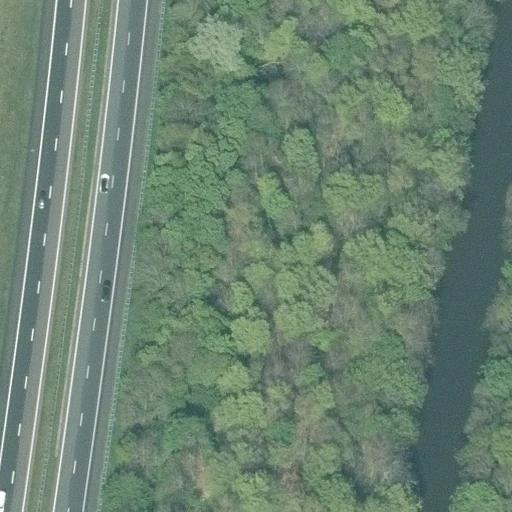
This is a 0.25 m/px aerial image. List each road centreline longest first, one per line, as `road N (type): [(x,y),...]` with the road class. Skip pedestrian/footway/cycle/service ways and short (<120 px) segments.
road 1 (motorway): [(67,511),(132,0)]
road 2 (motorway): [(68,0),(7,511)]
